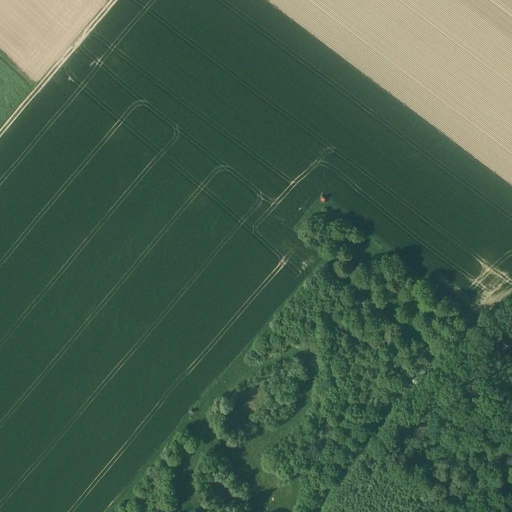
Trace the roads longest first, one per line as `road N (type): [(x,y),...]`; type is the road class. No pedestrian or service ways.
road 1 (track): [(314,511),(436,365),(511,300)]
road 2 (track): [(116,0),(0,137)]
